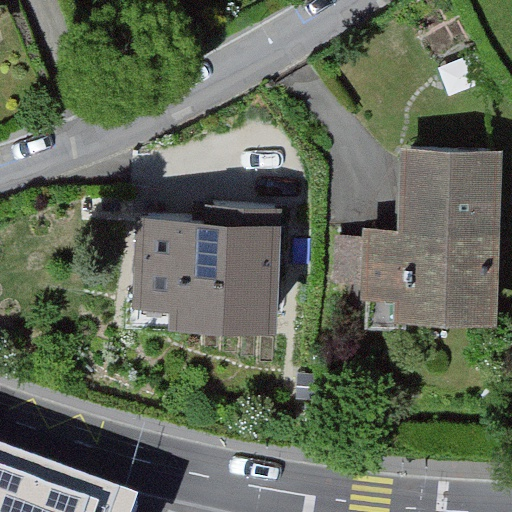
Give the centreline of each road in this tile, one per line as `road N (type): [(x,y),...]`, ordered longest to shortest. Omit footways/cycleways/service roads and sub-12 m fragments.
road 1 (tertiary): [(407,511),(227,487),(0,410)]
road 2 (residential): [(360,0),(281,52),(0,179)]
